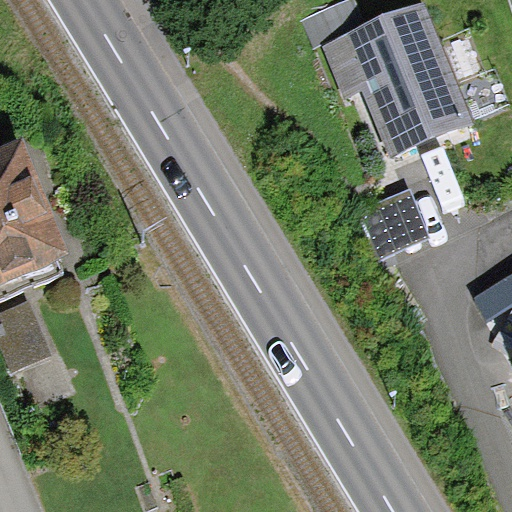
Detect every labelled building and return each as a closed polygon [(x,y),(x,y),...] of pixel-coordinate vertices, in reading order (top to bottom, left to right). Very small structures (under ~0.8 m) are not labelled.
[(475,132),(427,9),(344,42),(366,98),(392,165),(475,132)] [(366,98),(344,42),(323,51),(346,106),(366,98)] [(24,153),(0,162),(0,303),(66,277),(64,273),(71,270),(24,153)] [(431,243),(410,194),(355,216),(375,266),(431,243)] [(511,282),(475,305),(511,371),(511,282)] [(30,304),(0,316),(0,348),(12,377),(52,360),(30,304)]
